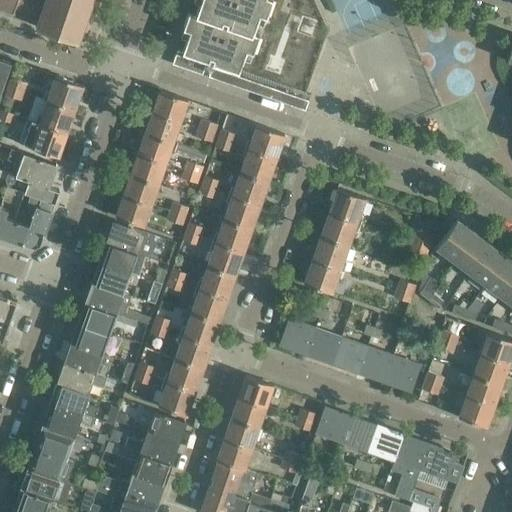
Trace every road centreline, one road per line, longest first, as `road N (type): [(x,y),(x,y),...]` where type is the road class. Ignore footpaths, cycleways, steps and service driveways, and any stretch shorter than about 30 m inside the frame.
road 1 (residential): [(500,445),(239,350)]
road 2 (residential): [(239,350),(318,134)]
road 3 (residential): [(52,277),(122,77)]
road 4 (residential): [(511,212),(488,193),(318,134)]
road 5 (residential): [(318,134),(126,64)]
road 6 (residential): [(183,511),(239,350)]
road 7 (residential): [(0,426),(52,277)]
road 8 (residential): [(122,77),(0,34)]
